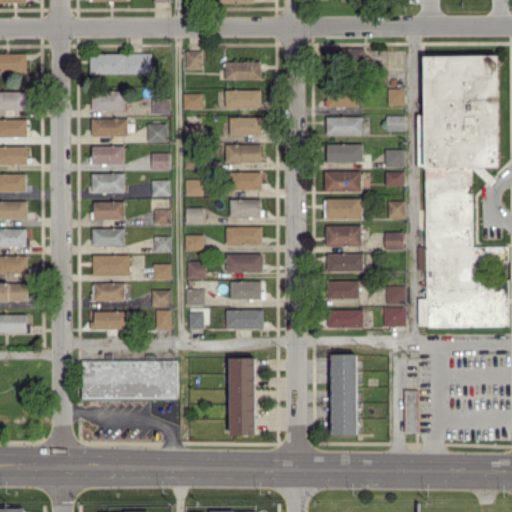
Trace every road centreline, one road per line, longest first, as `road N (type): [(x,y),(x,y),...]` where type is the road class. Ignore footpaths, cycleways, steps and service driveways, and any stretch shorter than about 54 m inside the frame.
road 1 (tertiary): [(511,467),(0,464)]
road 2 (residential): [(0,26),(511,25)]
road 3 (residential): [(298,466),(293,0)]
road 4 (residential): [(60,0),(63,465)]
